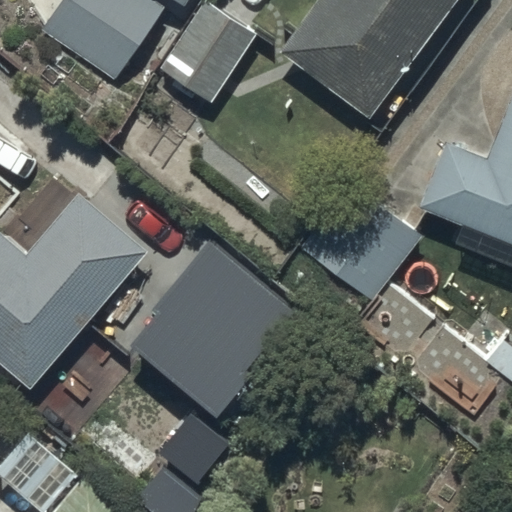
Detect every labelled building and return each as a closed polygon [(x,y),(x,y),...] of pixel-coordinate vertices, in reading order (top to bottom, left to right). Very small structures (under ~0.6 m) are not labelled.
[(158,0),(53,0),(40,21),(118,67),(158,0)] [(258,23),(223,0),(196,0),(157,58),(210,94),(258,23)] [(440,0),(302,0),(277,35),(366,101),(440,0)] [(511,232),(511,76),(485,147),(445,131),(420,197),(511,232)] [(372,290),(420,223),(349,172),(300,239),(372,290)] [(0,215),(0,337),(30,362),(144,228),(79,173),(25,237),(0,215)] [(205,220),(120,318),(212,398),(297,299),(205,220)] [(152,511),(78,460),(42,511),(152,511)]
